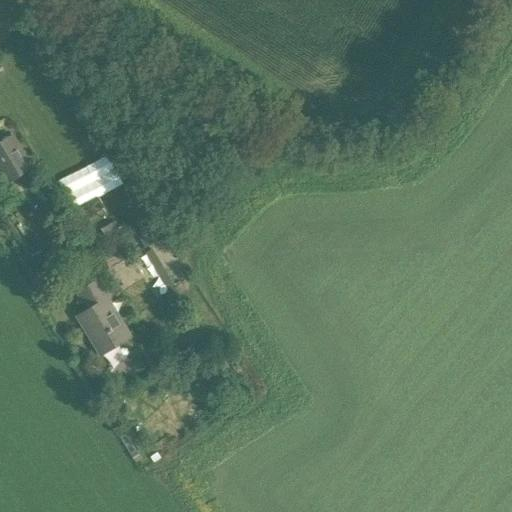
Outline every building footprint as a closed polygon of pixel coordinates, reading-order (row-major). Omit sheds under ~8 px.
[(0,166),(9,182),(31,169),(12,137),(0,144),(0,166)] [(104,208),(99,198),(78,210),(83,220),(104,208)] [(100,352),(130,334),(108,296),(110,295),(99,277),(77,290),(87,307),(77,313),(100,352)] [(136,450),(130,453),(135,460),(140,456),(136,450)] [(157,452),(150,456),(154,462),(161,458),(157,452)]
